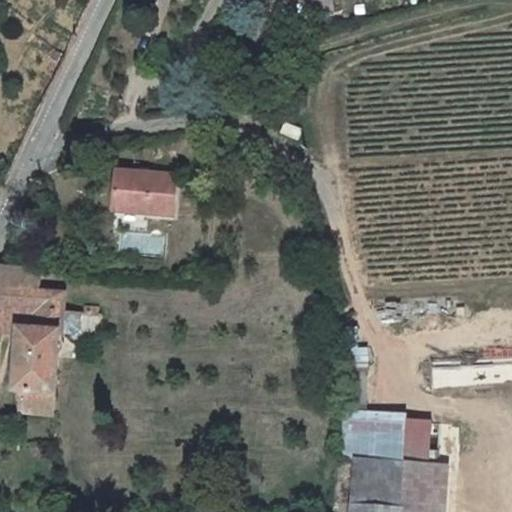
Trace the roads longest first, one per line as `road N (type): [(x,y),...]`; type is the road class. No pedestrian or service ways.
road 1 (track): [(29,144),(209,119),(307,58),(385,30),(511,7)]
road 2 (residential): [(100,0),(0,204)]
